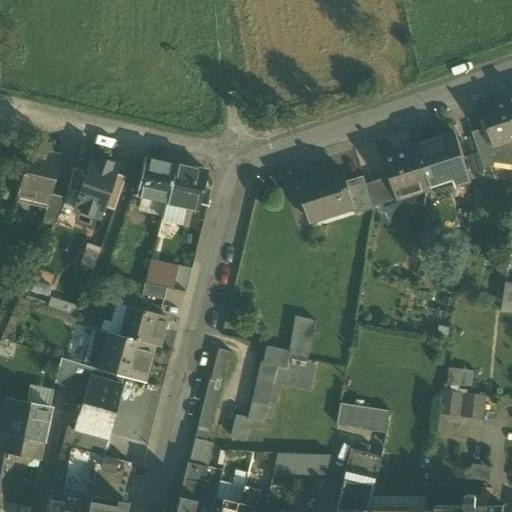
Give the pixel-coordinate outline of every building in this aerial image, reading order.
[(511,109),(509,101),(482,110),(488,128),(493,146),(495,145),(509,141),(509,143),(511,141),(511,109)] [(488,128),(473,133),(479,152),(480,156),(497,151),(495,145),(493,146),(488,128)] [(456,134),(415,148),(427,186),(428,187),(453,179),(455,185),(471,180),(464,158),(456,134)] [(509,141),(495,145),(497,151),(480,156),(485,170),(494,162),(511,164),(511,141),(509,143),(509,141)] [(415,148),(384,158),(390,177),(396,195),(427,186),(415,148)] [(59,157),(28,149),(17,194),(48,201),(50,196),(59,157)] [(479,152),(464,158),(471,180),(485,176),(486,172),(485,170),(480,156),(479,152)] [(114,174),(116,165),(91,157),(86,172),(79,194),(74,210),(100,219),(103,207),(114,174)] [(175,164),(146,157),(139,181),(138,181),(134,195),(166,203),(175,164)] [(207,172),(175,164),(166,203),(182,207),(197,211),(207,172)] [(79,194),(86,172),(73,168),(66,190),(79,194)] [(344,170),(299,185),(310,219),(355,205),(349,188),(344,170)] [(124,177),(114,174),(103,207),(114,211),(124,177)] [(390,177),(366,184),(373,207),(398,200),(396,195),(390,177)] [(365,183),(349,188),(355,205),(358,214),(374,209),(373,207),(366,184),(365,183)] [(64,198),(50,196),(48,201),(42,221),(53,224),(64,198)] [(182,207),(166,203),(163,218),(178,222),(182,207)] [(171,288),(177,265),(147,258),(142,280),(171,288)] [(167,289),(145,283),(142,295),(164,300),(167,289)] [(511,313),(511,286),(504,285),(500,312),(511,313)] [(23,294),(19,305),(70,323),(77,305),(47,295),(45,301),(23,294)] [(166,317),(128,306),(121,336),(153,345),(159,347),(166,317)] [(315,320),(297,316),(290,350),(291,351),(290,356),(307,360),(308,353),(315,320)] [(121,336),(108,333),(97,369),(143,381),(153,345),(121,336)] [(290,350),(268,346),(264,361),(264,363),(278,366),(287,368),(290,356),(291,351),(290,350)] [(218,348),(190,462),(208,467),(213,443),(207,441),(227,358),(230,358),(231,352),(218,348)] [(307,360),(290,356),(287,368),(278,366),(274,382),(280,383),(311,391),(317,362),(314,361),(307,360)] [(56,358),(52,382),(75,387),(79,362),(56,358)] [(264,361),(262,361),(249,418),(250,419),(264,423),(265,417),(272,419),(280,383),(274,382),(278,366),(264,363),(264,361)] [(97,369),(97,370),(94,368),(75,429),(68,427),(63,444),(73,447),(97,453),(102,454),(121,376),(97,369)] [(462,369),(450,368),(448,384),(460,385),(462,369)] [(488,395),(442,390),(438,414),(484,419),(488,395)] [(0,435),(43,442),(49,408),(12,402),(9,421),(3,420),(0,435)] [(338,426),(350,428),(354,406),(341,404),(338,426)] [(350,428),(363,430),(366,408),(354,406),(350,428)] [(363,430),(375,432),(379,410),(366,408),(363,430)] [(375,432),(388,434),(391,412),(379,410),(375,432)] [(249,418),(237,416),(232,437),(245,440),(250,419),(249,418)] [(272,426),(251,424),(250,434),(270,437),(272,426)] [(43,442),(0,435),(0,453),(9,455),(28,459),(40,461),(43,442)] [(245,440),(232,437),(228,452),(243,453),(245,440)] [(73,447),(69,446),(67,458),(94,464),(97,453),(73,447)] [(382,456),(357,450),(354,463),(354,464),(379,470),(382,456)] [(0,503),(9,455),(0,453),(0,503)] [(129,462),(102,454),(97,453),(94,464),(94,466),(126,474),(129,462)] [(311,455),(280,454),(275,472),(307,474),(311,455)] [(9,455),(7,469),(25,472),(28,459),(9,455)] [(94,464),(67,458),(61,491),(89,497),(94,466),(94,464)] [(190,462),(177,511),(212,511),(215,502),(200,498),(204,484),(208,467),(190,462)] [(379,470),(354,464),(354,463),(348,462),(337,509),(369,510),(379,470)] [(126,474),(94,466),(89,497),(85,511),(124,511),(126,502),(120,501),(126,474)] [(223,470),(208,467),(204,484),(219,487),(223,470)] [(260,492),(246,488),(242,503),(256,506),(260,492)] [(61,491),(50,489),(45,507),(43,511),(85,511),(89,497),(61,491)] [(463,511),(424,510),(423,511),(501,511),(503,506),(486,505),(486,511),(475,511),(476,498),(475,496),(474,495),(473,495),(466,495),(465,495),(464,496),(464,497),(463,511)] [(238,511),(241,503),(226,499),(222,511),(238,511)] [(242,503),(241,503),(238,511),(254,511),(256,506),(242,503)]
